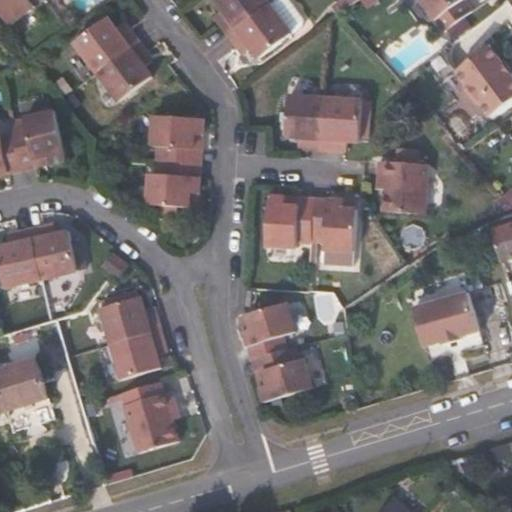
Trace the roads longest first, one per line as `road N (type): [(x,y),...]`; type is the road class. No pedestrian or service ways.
road 1 (residential): [(152,0),(227,97),(215,275),(196,288)]
road 2 (tertiary): [(248,480),(511,401)]
road 3 (residential): [(0,203),(60,195),(84,203),(196,288)]
road 4 (residential): [(196,288),(248,480)]
